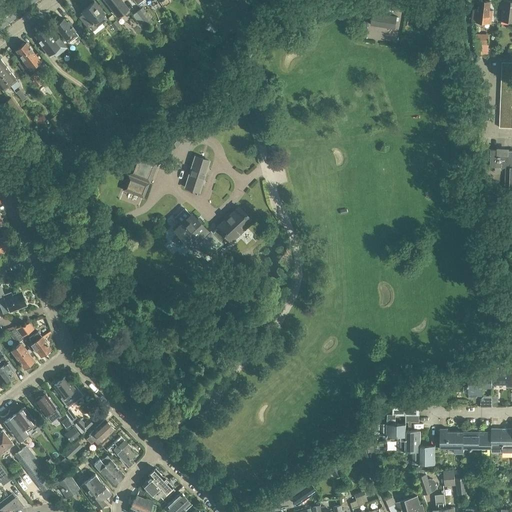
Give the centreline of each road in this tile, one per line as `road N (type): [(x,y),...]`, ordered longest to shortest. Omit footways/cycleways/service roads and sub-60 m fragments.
road 1 (unknown): [(158,448),(215,396),(276,324),(298,284),(298,258),(265,163)]
road 2 (unknown): [(265,163),(248,59),(297,0)]
road 3 (unknown): [(242,187),(211,144),(189,144),(164,178),(210,219)]
road 4 (residential): [(158,448),(70,354)]
